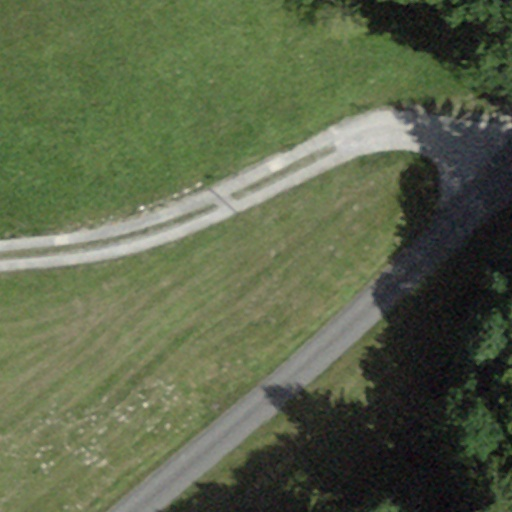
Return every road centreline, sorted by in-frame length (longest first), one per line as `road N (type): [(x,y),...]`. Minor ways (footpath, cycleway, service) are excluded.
road 1 (track): [(511,166),(423,133),(354,137),(233,197),(102,248),(0,262)]
road 2 (track): [(135,511),(511,183)]
